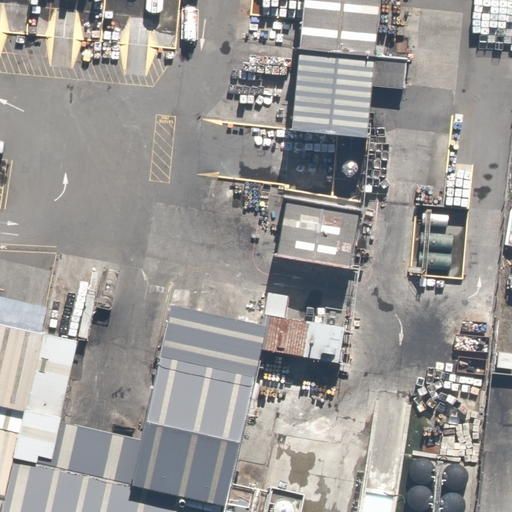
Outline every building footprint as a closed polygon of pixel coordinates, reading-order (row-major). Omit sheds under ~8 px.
[(382,0),(306,0),(294,130),(367,138),(373,86),(405,90),(408,59),(377,55),(382,0)] [(468,168),(444,166),(441,204),(465,206),(468,168)] [(352,270),(362,215),(287,202),(278,256),(352,270)] [(466,210),(416,205),(409,271),(458,276),(466,210)] [(0,406),(21,411),(40,327),(0,318),(0,406)] [(11,458),(0,507),(0,511),(233,511),(271,339),(179,318),(142,486),(11,458)] [(0,507),(11,458),(21,411),(0,406),(0,507)]
